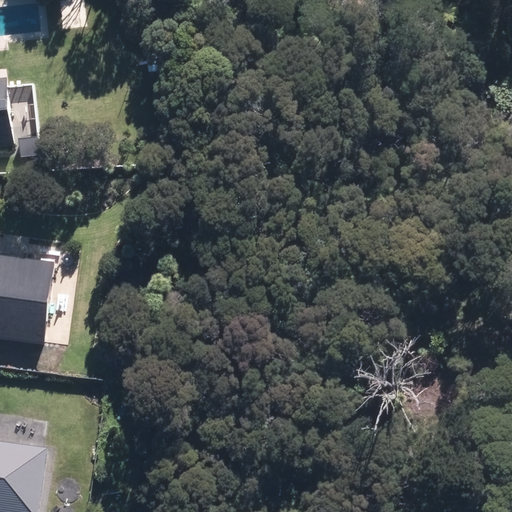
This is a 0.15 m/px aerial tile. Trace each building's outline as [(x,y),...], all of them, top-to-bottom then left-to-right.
[(62,0),(64,30),(89,29),(87,0),(62,0)] [(0,144),(22,142),(22,106),(20,78),(0,79),(0,144)] [(45,137),(24,135),(23,157),(44,158),(45,137)] [(0,331),(52,338),(62,299),(63,261),(0,254),(0,331)] [(0,511),(46,511),(55,448),(0,440),(0,511)]
